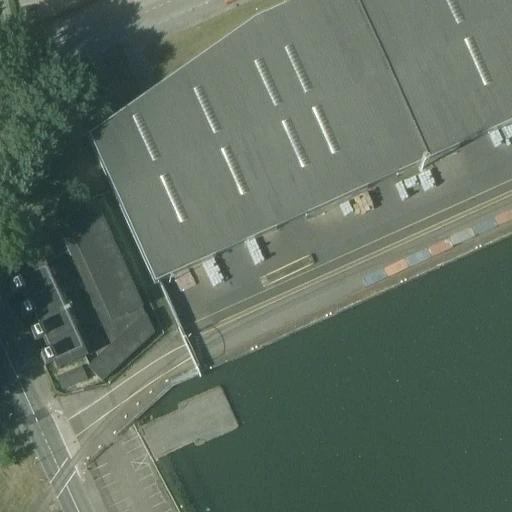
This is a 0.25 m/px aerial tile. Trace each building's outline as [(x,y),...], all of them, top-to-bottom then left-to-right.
[(511,0),(299,0),(253,21),(141,99),(86,137),(153,286),(511,123),(511,0)] [(94,214),(88,201),(69,209),(75,223),(58,231),(67,252),(110,347),(87,369),(100,382),(151,335),(97,213),(94,214)] [(55,371),(84,358),(41,264),(13,276),(55,371)] [(176,278),(187,317),(233,304),(224,275),(200,282),(197,272),(176,278)] [(79,367),(56,377),(61,389),(84,379),(79,367)]
